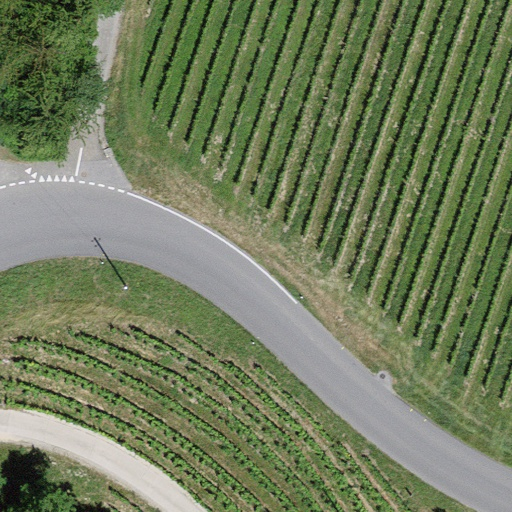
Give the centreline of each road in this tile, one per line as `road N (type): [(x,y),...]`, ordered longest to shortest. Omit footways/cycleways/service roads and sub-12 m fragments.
road 1 (tertiary): [(0,226),(27,216),(93,214),(169,239),(233,278),(432,455),(511,495)]
road 2 (track): [(68,213),(106,0)]
road 3 (track): [(0,423),(73,439),(133,470),(180,511)]
